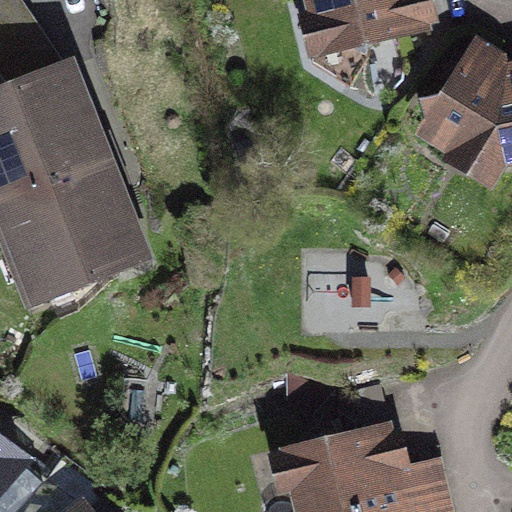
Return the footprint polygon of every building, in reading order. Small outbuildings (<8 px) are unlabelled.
[(0,0),(0,74),(12,93),(65,73),(59,56),(23,0),(0,0)] [(314,0),(320,22),(333,18),(341,50),(352,47),(365,57),(374,42),(425,30),(424,23),(435,21),(430,0),(314,0)] [(506,162),(511,160),(511,73),(504,75),(495,72),(500,65),(476,53),(428,134),(459,153),(467,140),(487,152),(503,148),(506,162)] [(12,93),(0,97),(0,213),(35,305),(144,263),(69,71),(65,73),(12,93)] [(406,511),(400,483),(396,469),(408,466),(400,435),(389,438),(388,433),(336,445),(322,435),(312,451),(304,453),(312,485),(297,489),(302,511),(406,511)] [(0,444),(0,511),(19,511),(48,480),(0,444)]
